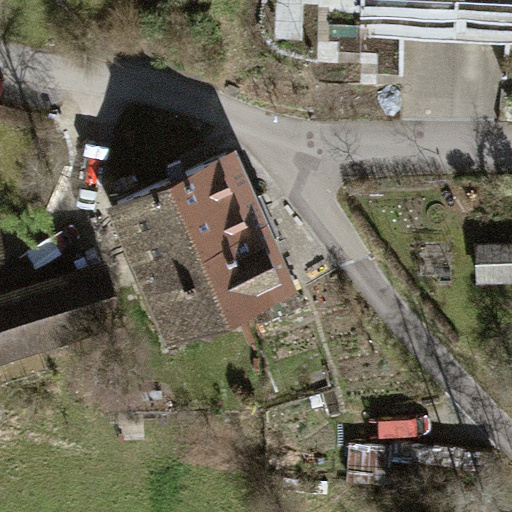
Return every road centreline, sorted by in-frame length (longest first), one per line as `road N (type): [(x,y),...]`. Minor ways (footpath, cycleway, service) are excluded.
road 1 (unclassified): [(283,135),(374,289),(511,434)]
road 2 (residential): [(0,59),(152,89),(283,135)]
road 3 (residential): [(283,135),(356,146),(511,147)]
